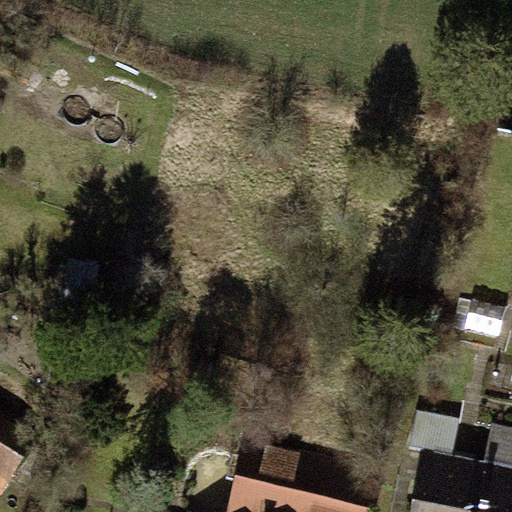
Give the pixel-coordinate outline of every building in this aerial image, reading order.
[(424,464),(445,470),(453,441),(414,430),(406,459),(424,464)] [(0,490),(6,495),(32,456),(0,434),(0,490)] [(480,480),(511,488),(511,454),(489,448),(480,480)] [(370,511),(377,492),(262,452),(240,511),(370,511)] [(511,511),(511,488),(480,480),(445,470),(424,464),(410,511),(511,511)]
